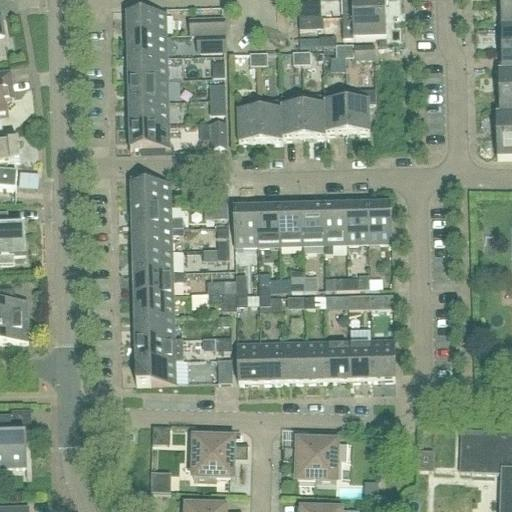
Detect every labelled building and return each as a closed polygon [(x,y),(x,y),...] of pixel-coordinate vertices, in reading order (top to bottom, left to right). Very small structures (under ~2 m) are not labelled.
[(341,9),(341,23),(386,22),(385,1),(385,0),(381,0),(341,1),(341,8),(341,9)] [(511,7),(500,8),(501,30),(511,29),(511,7)] [(299,15),(299,24),(312,23),(311,15),(299,15)] [(127,20),(127,43),(167,42),(166,19),(127,20)] [(386,22),(341,23),(342,45),(386,44),(386,22)] [(312,23),(299,24),(299,36),(323,35),(323,23),(312,23)] [(192,41),(199,41),(223,40),(223,24),(191,25),(192,41)] [(511,32),(501,33),(501,55),(511,54),(511,32)] [(199,41),(200,56),(224,56),(223,40),(199,41)] [(127,43),(128,65),(167,64),(167,42),(127,43)] [(345,64),(345,51),(336,51),(336,64),(345,64)] [(353,51),(345,51),(345,64),(354,64),(353,51)] [(511,54),(501,55),(502,76),(502,77),(511,76),(511,54)] [(302,71),(302,58),(293,59),(293,71),(302,71)] [(310,58),(302,58),(302,71),(311,71),(310,58)] [(267,59),(259,60),(259,72),(267,72),(267,59)] [(259,72),(259,60),(250,60),(250,73),(259,72)] [(128,65),(128,87),(168,86),(167,64),(128,65)] [(224,68),(212,68),(212,85),(224,84),(224,68)] [(364,72),(342,73),(342,87),(365,86),(364,72)] [(498,76),(499,98),(511,98),(511,76),(502,77),(502,76),(498,76)] [(0,78),(0,117),(5,117),(3,96),(12,94),(10,77),(0,78)] [(128,87),(129,109),(168,108),(168,86),(128,87)] [(225,92),(209,92),(210,107),(225,107),(225,92)] [(375,96),(346,97),(347,140),(370,140),(369,111),(376,110),(375,96)] [(324,98),(324,111),(325,111),(326,141),(347,140),(346,97),(324,98)] [(511,98),(499,98),(499,119),(499,120),(511,119),(511,98)] [(225,107),(210,107),(210,122),(225,122),(225,107)] [(261,150),(260,107),(238,108),(239,150),(261,150)] [(281,107),(260,107),(261,150),(283,149),(283,146),(282,116),(281,116),(281,113),(281,107)] [(129,109),(130,131),(169,130),(168,108),(129,109)] [(325,111),(324,111),(303,112),(304,145),(326,144),(326,141),(325,111)] [(281,113),(281,116),(282,116),(283,146),(304,145),(303,112),(281,113)] [(496,119),(496,142),(511,141),(511,119),(499,120),(499,119),(496,119)] [(211,129),(212,153),(226,153),(226,129),(211,129)] [(169,130),(130,131),(130,154),(170,153),(169,130)] [(511,141),(496,142),(497,164),(511,163),(511,141)] [(0,193),(16,195),(17,178),(4,177),(4,169),(21,167),(19,147),(0,149),(0,193)] [(131,191),(132,213),(171,212),(171,189),(131,191)] [(215,215),(216,215),(216,214),(228,214),(227,191),(215,192),(215,215)] [(391,210),(368,211),(369,250),(392,250),(391,210)] [(346,211),(323,212),(324,251),(347,251),(346,211)] [(368,211),(346,211),(347,251),(369,250),(368,211)] [(132,213),(132,236),(172,234),(171,212),(132,213)] [(323,212),(301,213),(302,252),(324,251),(323,212)] [(279,213),(257,214),(258,253),(280,252),(279,213)] [(301,213),(279,213),(280,252),(302,252),(301,213)] [(216,214),(216,215),(217,226),(228,225),(228,214),(216,214)] [(258,253),(257,214),(234,214),(235,254),(258,253)] [(0,269),(15,269),(14,261),(26,261),(25,232),(8,233),(8,218),(0,218),(0,269)] [(132,236),(133,258),(172,257),(172,243),(190,242),(190,234),(172,234),(132,236)] [(217,245),(218,256),(229,255),(229,244),(217,245)] [(229,255),(218,256),(218,267),(229,267),(229,255)] [(133,258),(133,280),(173,279),(172,257),(133,258)] [(133,280),(134,302),(174,301),(173,289),(187,289),(186,279),(173,279),(133,280)] [(298,296),(311,296),(311,283),(298,282),(298,296)] [(348,296),(348,285),(336,285),(337,297),(348,296)] [(359,285),(348,285),(348,296),(359,296),(359,285)] [(370,286),(370,296),(382,295),(382,285),(370,286)] [(247,286),(236,286),(236,300),(236,302),(247,302),(247,286)] [(270,301),(270,290),(259,290),(259,301),(270,301)] [(0,296),(0,348),(28,348),(27,306),(17,307),(14,297),(14,296),(0,296)] [(208,310),(222,310),(222,300),(214,300),(208,300),(208,310)] [(236,300),(222,300),(222,310),(223,318),(237,318),(237,314),(236,302),(236,300)] [(134,302),(135,324),(174,323),(174,301),(134,302)] [(270,301),(259,301),(259,313),(271,313),(270,301)] [(370,302),(370,316),(393,315),(393,301),(370,302)] [(248,313),(247,302),(236,302),(237,314),(248,313)] [(333,302),(334,313),(348,313),(348,302),(333,302)] [(304,303),(304,315),(315,315),(315,303),(304,303)] [(135,324),(135,347),(175,345),(174,323),(135,324)] [(135,347),(136,369),(175,368),(175,345),(135,347)] [(371,347),(349,348),(350,387),(372,387),(371,347)] [(394,347),(371,347),(372,387),(395,386),(394,347)] [(349,348),(327,349),(328,388),(350,387),(349,348)] [(305,349),(283,350),(284,389),(306,388),(305,349)] [(327,349),(305,349),(306,388),(328,388),(327,349)] [(261,390),(260,350),(238,351),(238,390),(261,390)] [(283,350),(260,350),(261,390),(284,389),(283,350)] [(218,367),(218,390),(232,389),(232,366),(218,367)] [(136,369),(137,392),(176,391),(175,368),(136,369)] [(0,422),(0,474),(27,473),(26,442),(11,442),(11,422),(0,422)] [(505,480),(504,511),(511,511),(511,438),(461,436),(459,479),(505,480)] [(249,452),(223,451),(223,445),(194,444),(193,483),(232,484),(233,466),(247,466),(248,453),(249,453),(249,452)] [(297,468),(297,486),(336,487),(337,448),(308,448),(308,453),(282,453),(282,454),(283,454),(283,467),(297,468)] [(417,476),(433,477),(434,456),(418,456),(417,476)]
